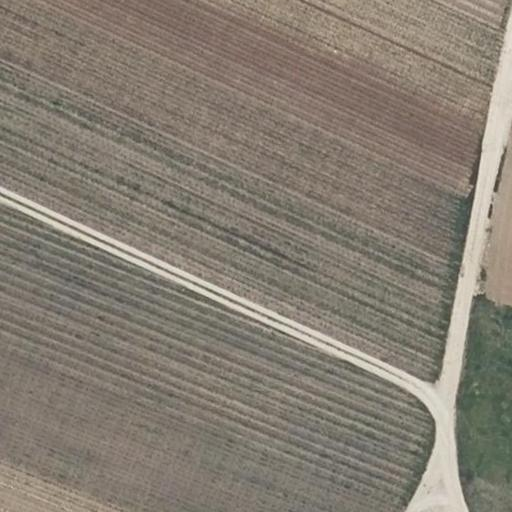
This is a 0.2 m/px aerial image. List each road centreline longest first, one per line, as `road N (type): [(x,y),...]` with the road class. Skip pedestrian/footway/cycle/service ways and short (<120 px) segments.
road 1 (track): [(441,397),(0,198)]
road 2 (track): [(511,106),(441,397),(457,511)]
